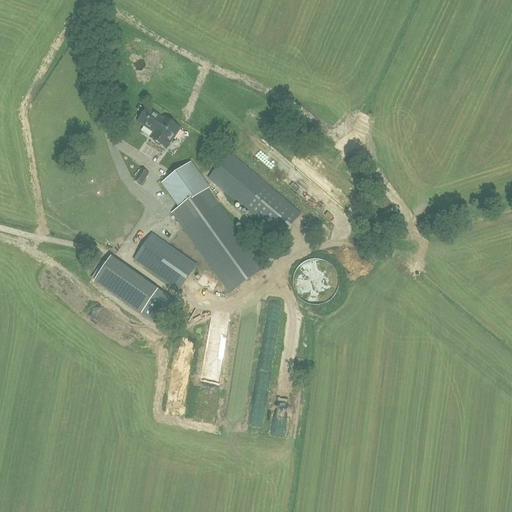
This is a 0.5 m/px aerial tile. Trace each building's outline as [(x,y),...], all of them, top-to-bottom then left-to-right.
[(154,133),(163,119),(148,108),(138,121),(154,133)] [(166,148),(180,129),(165,118),(163,119),(154,133),(151,137),(166,148)] [(279,239),(301,214),(230,153),(208,178),(279,239)] [(230,294),(265,269),(218,203),(208,189),(210,188),(191,162),(162,183),(179,208),(172,213),(183,228),(230,294)] [(142,185),(149,174),(141,168),(134,180),(142,185)] [(286,196),(298,203),(300,198),(289,192),(286,196)] [(326,216),(332,220),(345,205),(339,201),(326,216)] [(180,291),(197,265),(152,234),(134,259),(180,291)] [(180,304),(133,272),(114,258),(111,257),(94,281),(115,297),(163,329),(180,304)]
